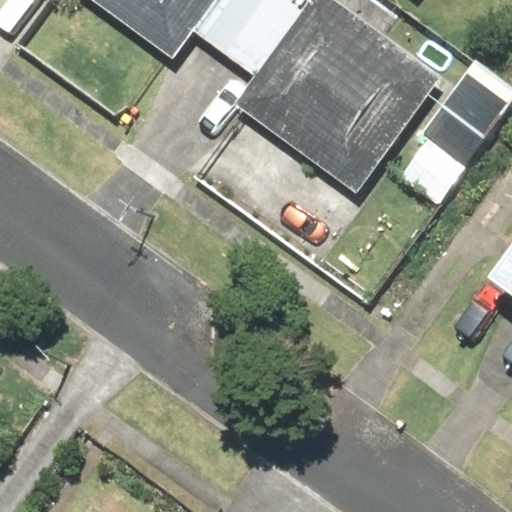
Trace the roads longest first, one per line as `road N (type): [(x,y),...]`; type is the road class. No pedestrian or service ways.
road 1 (residential): [(409,511),(0,213)]
road 2 (unknown): [(306,438),(511,159)]
